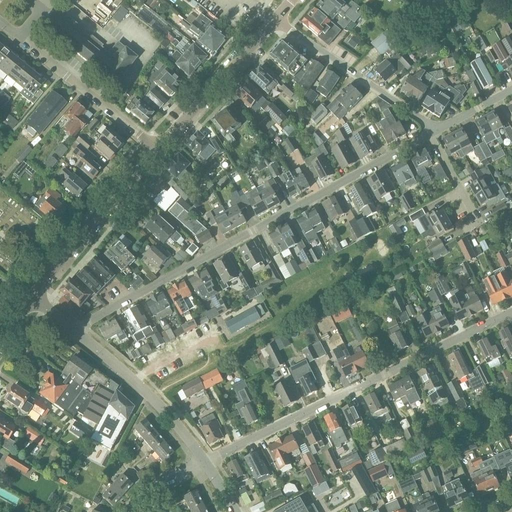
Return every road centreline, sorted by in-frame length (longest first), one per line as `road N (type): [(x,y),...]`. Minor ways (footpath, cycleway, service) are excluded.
road 1 (residential): [(73,331),(427,135)]
road 2 (residential): [(511,316),(204,462)]
road 3 (residential): [(274,20),(436,131)]
road 4 (residential): [(30,299),(155,148)]
road 5 (residential): [(204,462),(150,396),(73,331)]
road 6 (residential): [(155,148),(274,20)]
road 7 (residential): [(155,148),(20,39)]
